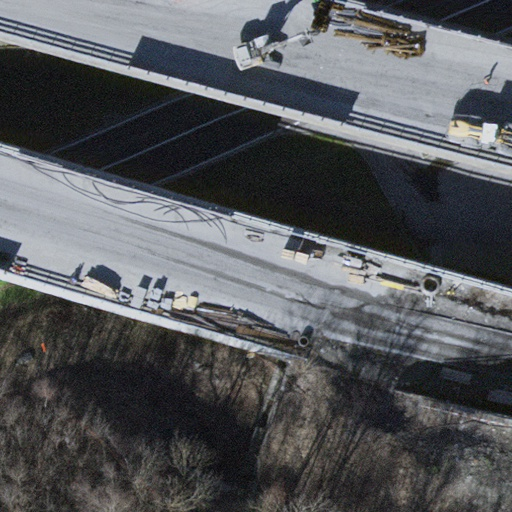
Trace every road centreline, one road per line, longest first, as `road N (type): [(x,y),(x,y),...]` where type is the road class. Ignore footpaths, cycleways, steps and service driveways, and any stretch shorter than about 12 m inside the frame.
road 1 (motorway): [(0,209),(511,361)]
road 2 (primary): [(487,0),(0,214)]
road 3 (motorway): [(511,108),(99,0)]
